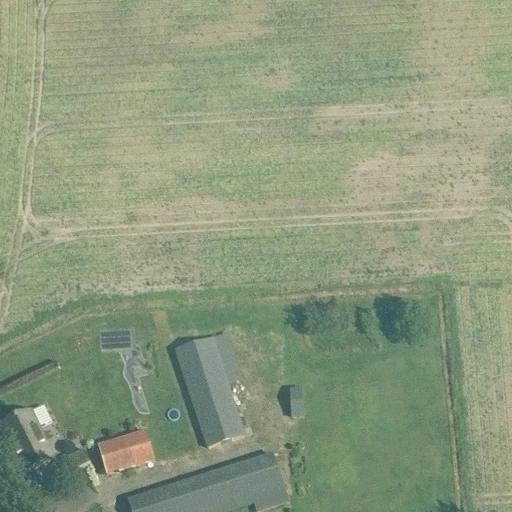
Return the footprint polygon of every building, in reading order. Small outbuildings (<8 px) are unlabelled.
[(245,438),(214,341),(177,353),(207,450),(245,438)] [(290,390),(291,419),(302,418),(301,389),(290,390)] [(54,462),(35,423),(31,414),(1,429),(24,476),(54,462)] [(155,462),(147,435),(99,448),(107,476),(155,462)] [(90,464),(85,452),(56,465),(62,478),(90,464)] [(274,455),(212,475),(128,502),(131,511),(235,511),(253,506),(255,511),(264,511),(290,504),(274,455)]
